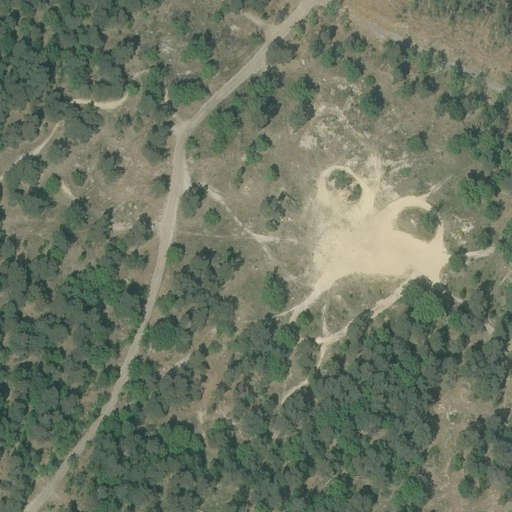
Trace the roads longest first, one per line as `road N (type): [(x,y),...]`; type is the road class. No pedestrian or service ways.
road 1 (track): [(305,0),(179,149),(141,323),(109,393),(35,511)]
road 2 (track): [(511,218),(263,305),(209,343),(150,401),(109,393)]
road 3 (track): [(511,97),(324,0)]
